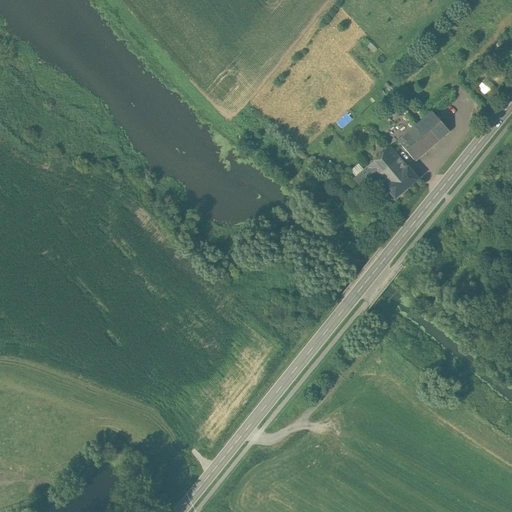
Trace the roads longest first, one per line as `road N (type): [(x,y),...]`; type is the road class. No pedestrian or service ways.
road 1 (secondary): [(511,102),(183,511)]
road 2 (track): [(249,429),(268,440),(299,425),(370,344),(401,369)]
